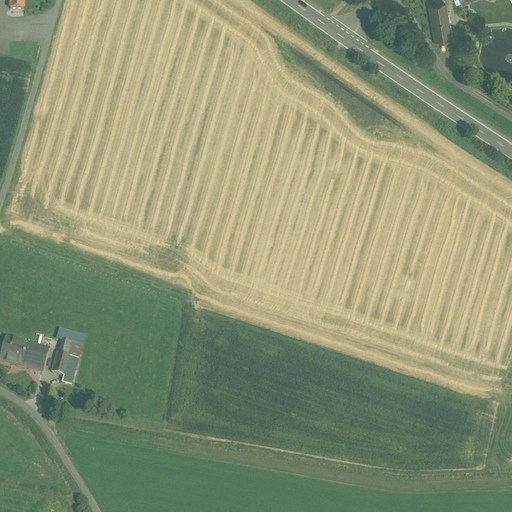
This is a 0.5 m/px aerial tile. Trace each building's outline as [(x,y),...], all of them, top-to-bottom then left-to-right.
[(24,0),(10,0),(11,10),(24,10),(24,0)] [(446,4),(430,7),(436,41),(451,38),(446,4)] [(39,349),(7,340),(0,362),(33,371),(39,349)] [(49,352),(39,349),(33,371),(43,374),(49,352)] [(78,360),(58,355),(52,374),(64,378),(62,384),(70,387),(78,360)]
